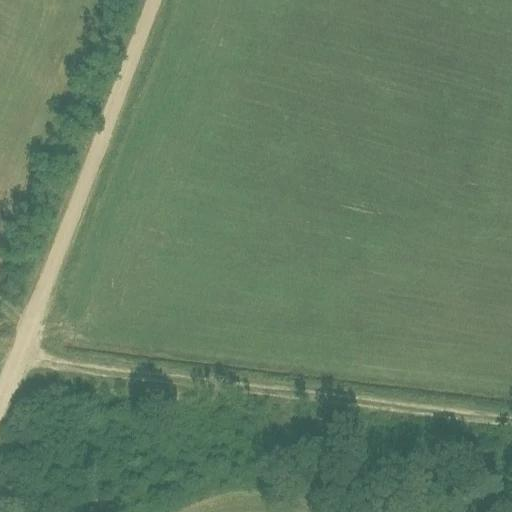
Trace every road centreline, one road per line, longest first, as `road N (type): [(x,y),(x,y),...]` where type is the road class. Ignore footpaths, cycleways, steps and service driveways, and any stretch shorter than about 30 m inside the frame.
road 1 (track): [(15,357),(511,420)]
road 2 (track): [(145,0),(15,357)]
